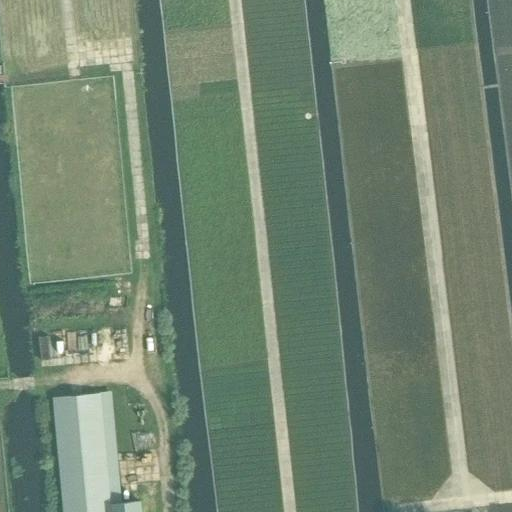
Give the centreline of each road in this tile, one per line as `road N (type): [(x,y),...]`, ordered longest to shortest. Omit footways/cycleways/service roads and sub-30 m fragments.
road 1 (track): [(0,386),(157,371),(127,58),(72,63),(66,0)]
road 2 (track): [(290,511),(233,0)]
road 3 (track): [(157,371),(175,511)]
